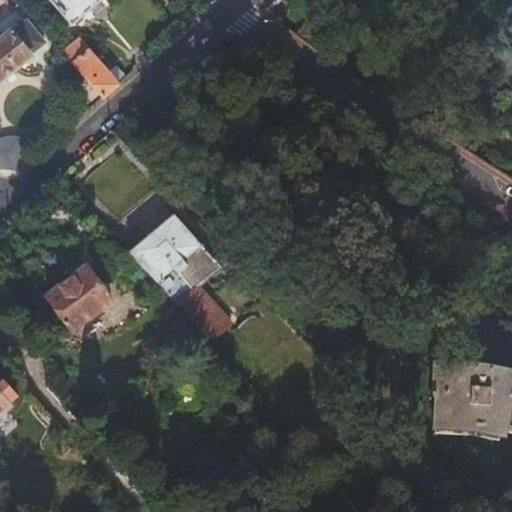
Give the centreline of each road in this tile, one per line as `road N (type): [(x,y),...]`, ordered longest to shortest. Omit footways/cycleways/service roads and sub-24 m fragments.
road 1 (residential): [(511,204),(222,11)]
road 2 (residential): [(0,203),(222,11)]
